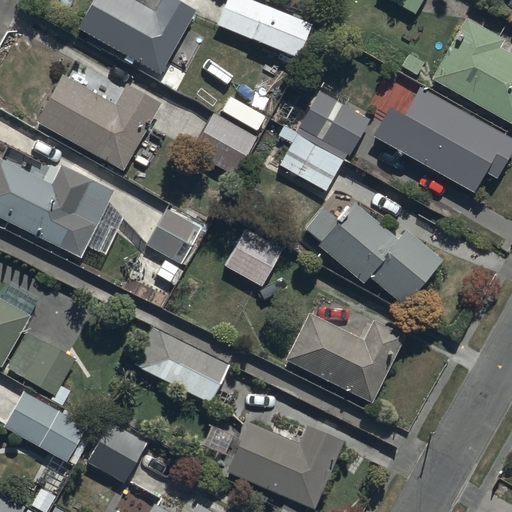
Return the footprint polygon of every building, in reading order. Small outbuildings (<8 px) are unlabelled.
[(104,41),(126,53),(124,56),(132,60),(133,58),(159,72),(197,5),(186,0),(158,0),(155,7),(142,0),(88,0),(75,25),(89,33),(85,39),(100,48),(104,41)] [(299,54),(312,19),(261,0),(227,0),(218,24),(299,54)] [(422,0),(393,0),(415,12),(422,0)] [(465,13),(430,75),(511,121),(511,49),(500,43),(504,36),(465,13)] [(60,72),(34,119),(124,168),(161,100),(126,80),(114,101),(60,72)] [(390,103),(373,132),(474,190),(485,170),(496,177),(511,149),(511,134),(419,82),(403,110),(390,103)] [(296,128),(345,157),(369,117),(320,88),(296,128)] [(258,135),(213,110),(192,149),(236,174),(258,135)] [(345,157),(296,128),(284,121),(276,134),(291,142),(280,161),(326,189),(345,157)] [(0,155),(0,212),(81,254),(88,241),(107,251),(126,214),(110,197),(115,187),(62,162),(53,180),(0,155)] [(403,302),(441,258),(405,227),(397,237),(353,199),(339,216),(323,203),(302,229),(362,281),(369,273),(403,302)] [(202,226),(165,206),(146,242),(182,262),(202,226)] [(281,248),(244,228),(224,265),(262,285),(281,248)] [(0,361),(3,363),(40,294),(11,278),(1,296),(0,295),(0,361)] [(373,399),(406,332),(372,316),(364,335),(308,308),(285,357),(373,399)] [(151,323),(132,362),(211,401),(231,362),(151,323)] [(76,356),(26,328),(6,365),(56,392),(76,356)] [(87,424),(22,389),(3,425),(67,460),(87,424)] [(315,505),(344,436),(309,421),(301,439),(247,417),(226,468),(315,505)] [(125,482),(148,439),(108,418),(85,461),(125,482)] [(69,466),(50,456),(37,482),(41,484),(30,503),(45,511),(69,466)] [(34,511),(24,506),(25,504),(0,489),(0,511),(34,511)] [(176,511),(154,500),(147,511),(218,511),(197,500),(190,511),(176,511)]
